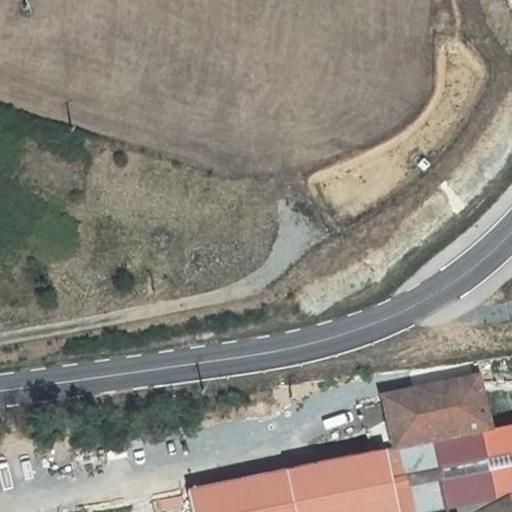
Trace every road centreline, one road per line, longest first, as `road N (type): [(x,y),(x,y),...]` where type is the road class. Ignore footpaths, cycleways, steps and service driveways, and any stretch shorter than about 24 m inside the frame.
road 1 (primary): [(511,226),(452,285),(327,337),(0,393)]
road 2 (unknown): [(75,511),(180,480),(378,442)]
